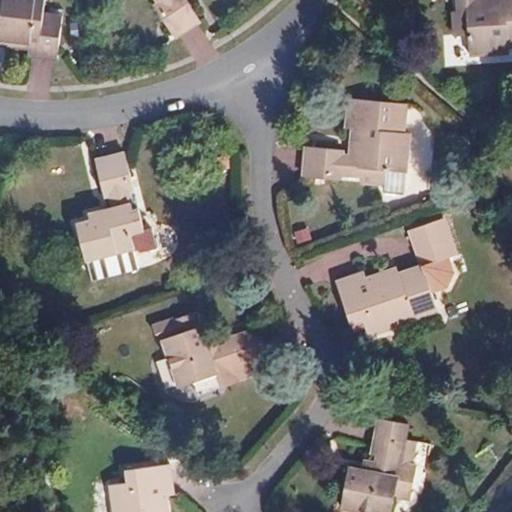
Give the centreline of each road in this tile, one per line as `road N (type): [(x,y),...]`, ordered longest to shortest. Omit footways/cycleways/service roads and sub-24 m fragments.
road 1 (residential): [(244,65),(277,262),(330,362),(331,386),(242,503)]
road 2 (residential): [(0,114),(74,118),(130,110),(244,65)]
